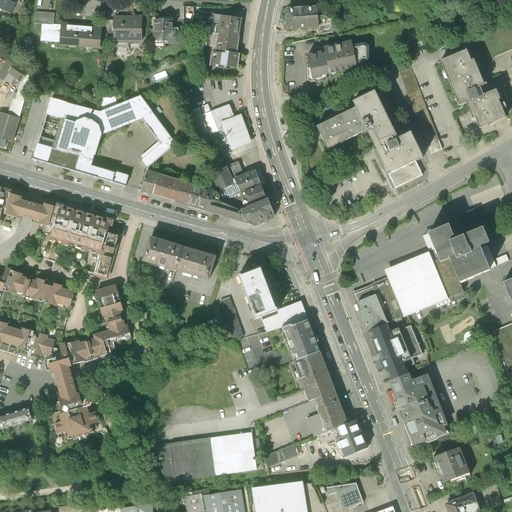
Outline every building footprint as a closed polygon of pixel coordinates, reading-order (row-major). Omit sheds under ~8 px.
[(17,0),(0,0),(0,6),(4,9),(4,11),(12,15),(17,0)] [(317,7),(285,9),(286,19),(318,17),(317,7)] [(34,24),(41,24),(54,26),(54,14),(35,12),(34,24)] [(221,16),(213,15),(213,19),(199,17),(198,21),(208,23),(207,32),(213,33),(218,34),(221,16)] [(221,16),(218,34),(239,37),(241,20),(221,16)] [(332,16),(318,17),(318,27),(318,35),(333,31),(332,16)] [(318,17),(286,19),(286,29),(318,27),(318,17)] [(141,19),(114,19),(114,43),(141,43),(141,19)] [(172,19),(155,19),(155,42),(178,42),(178,30),(172,30),(172,19)] [(54,26),(41,24),(40,32),(47,32),(47,40),(59,41),(61,26),(54,26)] [(84,28),(61,26),(59,41),(59,45),(99,49),(101,28),(84,26),(84,28)] [(216,47),(215,54),(225,56),(225,53),(236,55),(239,37),(218,34),(216,47)] [(321,51),(306,55),(312,79),(357,68),(355,63),(368,60),(368,46),(363,44),(352,46),(351,41),(323,48),(325,53),(321,54),(321,51)] [(465,52),(440,63),(459,107),(465,104),(470,113),(472,112),(479,129),(504,118),(497,102),(499,101),(495,91),(483,97),(479,88),(483,86),(476,68),(473,69),(465,52)] [(215,54),(213,54),(211,67),(235,68),(238,55),(236,55),(225,53),(225,56),(215,54)] [(15,63),(9,59),(0,72),(0,76),(4,79),(7,73),(15,63)] [(407,59),(396,63),(431,154),(442,150),(407,59)] [(29,72),(15,63),(7,73),(20,82),(22,83),(29,72)] [(20,82),(15,100),(24,102),(32,74),(29,72),(22,83),(20,82)] [(354,103),(356,108),(367,130),(377,151),(385,166),(396,188),(422,175),(415,162),(423,158),(411,133),(398,140),(375,92),(354,103)] [(142,161),(142,162),(142,163),(147,168),(176,144),(140,97),(100,113),(79,107),(67,104),(51,99),(44,123),(38,145),(33,161),(113,184),(116,171),(107,168),(106,171),(90,166),(92,161),(94,156),(95,156),(101,135),(141,119),(159,143),(141,157),(143,159),(142,159),(142,160),(142,161)] [(12,99),(8,115),(8,116),(19,119),(24,102),(15,100),(12,99)] [(229,106),(212,111),(202,115),(208,133),(209,133),(210,135),(209,136),(211,140),(215,152),(216,154),(230,149),(243,145),(236,126),(233,118),(229,106)] [(199,108),(187,112),(192,122),(196,125),(201,136),(208,133),(202,115),(199,108)] [(317,127),(328,149),(337,145),(358,134),(367,130),(356,108),(317,127)] [(0,139),(12,143),(19,119),(8,116),(8,115),(0,112),(0,139)] [(252,144),(241,115),(233,118),(236,126),(243,145),(230,149),(231,151),(244,147),(252,144)] [(208,133),(201,136),(203,143),(211,140),(209,136),(210,135),(209,133),(208,133)] [(203,143),(208,155),(215,152),(211,140),(203,143)] [(215,152),(208,155),(212,165),(218,163),(214,155),(216,154),(215,152)] [(243,176),(237,162),(226,167),(231,181),(243,176)] [(211,173),(219,191),(233,185),(231,181),(226,167),(211,173)] [(117,171),(116,171),(113,184),(125,187),(128,176),(117,173),(117,171)] [(219,191),(224,202),(229,199),(241,194),(261,186),(255,171),(243,176),(231,181),(233,185),(219,191)] [(160,176),(147,172),(141,192),(153,196),(160,176)] [(181,182),(160,176),(153,196),(175,202),(181,182)] [(195,186),(181,182),(175,202),(189,206),(195,186)] [(217,192),(195,186),(189,206),(245,223),(242,212),(232,208),(219,202),(220,198),(217,192)] [(232,208),(242,212),(248,210),(247,207),(266,199),(261,186),(241,194),(229,199),(232,207),(232,208)] [(0,226),(0,227),(2,222),(0,221),(0,218),(3,209),(6,199),(8,199),(10,194),(0,190),(1,188),(0,188),(0,226)] [(21,197),(10,194),(8,199),(6,199),(3,209),(6,210),(5,215),(15,218),(16,214),(28,218),(41,221),(39,225),(50,228),(52,223),(55,224),(58,214),(56,213),(57,208),(45,204),(44,208),(32,204),(20,201),(21,197)] [(248,210),(242,212),(245,223),(255,226),(269,220),(270,220),(271,220),(273,215),(273,214),(272,214),(266,199),(247,207),(248,210)] [(67,211),(57,208),(56,213),(58,214),(55,224),(51,236),(49,235),(47,241),(53,243),(54,237),(63,240),(62,245),(68,247),(69,242),(84,246),(82,251),(88,253),(89,248),(99,251),(97,256),(100,256),(94,274),(97,275),(98,275),(101,276),(104,277),(107,275),(118,239),(117,238),(116,236),(108,234),(107,233),(109,227),(112,227),(113,222),(108,220),(107,222),(103,221),(103,219),(98,217),(97,219),(95,219),(93,218),(93,216),(88,214),(87,216),(83,215),(83,213),(78,211),(77,214),(75,213),(73,212),(73,210),(68,208),(67,211)] [(428,233),(439,260),(439,259),(441,263),(449,259),(458,281),(459,283),(490,270),(489,269),(495,267),(487,246),(481,249),(480,247),(489,243),(482,228),(481,228),(474,210),(446,221),(448,225),(428,233)] [(183,248),(151,238),(144,261),(151,263),(152,262),(169,267),(169,268),(176,270),(183,248)] [(216,258),(183,248),(176,270),(184,273),(185,272),(202,277),(201,278),(209,280),(216,258)] [(387,277),(388,280),(433,262),(429,253),(385,271),(387,277)] [(372,287),(379,304),(382,303),(384,309),(386,308),(392,322),(401,319),(434,305),(463,293),(459,283),(458,281),(449,259),(441,263),(439,259),(439,260),(433,262),(388,280),(372,287)] [(261,268),(239,276),(239,277),(241,276),(244,284),(242,284),(247,297),(248,296),(254,311),(253,312),(255,320),(261,317),(278,311),(261,268)] [(21,274),(6,270),(3,280),(0,290),(16,295),(17,291),(28,294),(32,281),(20,278),(21,274)] [(38,283),(32,281),(28,294),(34,296),(33,300),(47,304),(52,283),(39,279),(38,283)] [(511,279),(503,283),(511,304),(511,279)] [(62,286),(52,283),(47,304),(56,307),(57,303),(64,305),(65,304),(71,306),(74,295),(68,293),(68,292),(61,290),(62,286)] [(68,347),(67,348),(72,362),(73,365),(84,362),(83,358),(100,353),(101,358),(116,353),(114,342),(131,338),(128,327),(124,328),(119,311),(123,310),(117,287),(96,293),(103,316),(106,315),(111,332),(95,336),(96,340),(79,345),(78,341),(67,344),(68,347)] [(372,287),(355,295),(370,331),(392,322),(386,308),(384,309),(382,303),(379,304),(372,287)] [(463,293),(434,305),(436,309),(465,297),(463,293)] [(244,336),(230,298),(219,302),(233,341),(244,336)] [(301,302),(278,311),(261,317),(267,333),(281,328),(292,325),(292,326),(307,320),(308,320),(301,302)] [(184,322),(177,319),(174,327),(181,330),(184,322)] [(405,368),(415,364),(412,359),(422,355),(410,326),(405,328),(401,319),(392,322),(370,331),(369,331),(373,340),(370,341),(376,356),(379,355),(381,359),(378,360),(383,371),(385,370),(390,381),(390,380),(407,374),(408,374),(405,368)] [(296,361),(320,352),(318,348),(316,343),(318,342),(316,337),(314,338),(307,320),(292,326),(292,325),(281,328),(283,332),(285,332),(292,351),(290,351),(292,355),(294,354),(295,357),(296,361)] [(7,324),(0,322),(0,344),(1,345),(2,341),(19,346),(18,350),(27,352),(33,331),(24,329),(23,333),(6,328),(7,324)] [(511,323),(490,333),(511,385),(511,323)] [(47,336),(33,331),(27,352),(41,356),(42,351),(51,354),(53,348),(54,343),(46,341),(47,336)] [(72,362),(67,348),(66,348),(65,345),(60,347),(60,349),(58,350),(53,348),(51,354),(53,359),(48,361),(51,372),(55,370),(57,379),(59,385),(72,381),(70,376),(68,367),(71,365),(71,363),(72,362)] [(296,361),(294,362),(307,396),(309,402),(316,399),(335,392),(333,387),(320,352),(296,361)] [(261,374),(250,378),(261,407),(272,403),(261,374)] [(407,374),(390,380),(392,385),(394,389),(399,402),(402,411),(407,413),(408,412),(410,418),(409,418),(407,422),(415,444),(447,432),(426,376),(410,382),(408,378),(407,374)] [(68,440),(94,433),(91,425),(99,423),(96,412),(88,414),(86,407),(91,406),(92,404),(92,403),(91,401),(89,399),(86,400),(84,403),(85,404),(83,405),(80,395),(76,396),(72,381),(59,385),(63,400),(59,401),(63,413),(60,414),(63,422),(55,424),(58,435),(65,432),(68,440)] [(336,395),(335,392),(316,399),(318,402),(322,413),(329,431),(347,424),(336,395)] [(29,408),(24,410),(5,415),(0,416),(0,429),(32,420),(29,408)] [(322,413),(307,418),(314,437),(318,435),(329,431),(322,413)] [(356,420),(347,424),(329,431),(318,435),(321,444),(337,437),(345,457),(367,448),(356,420)] [(252,433),(148,448),(167,482),(257,470),(252,433)] [(501,435),(494,437),(496,444),(503,442),(501,435)] [(302,454),(298,443),(265,456),(268,468),(302,454)] [(459,448),(433,458),(443,483),(450,481),(451,483),(470,476),(459,448)] [(302,483),(253,489),(256,511),(306,511),(304,492),(302,483)] [(356,484),(327,488),(330,496),(337,493),(342,505),(344,511),(364,503),(362,499),(356,484)] [(244,511),(242,491),(202,496),(204,511),(244,511)] [(448,504),(446,505),(448,511),(479,511),(472,494),(453,502),(452,499),(446,501),(448,504)] [(186,511),(204,511),(202,496),(202,495),(184,498),(185,500),(186,508),(186,511)] [(511,496),(503,500),(507,508),(511,505),(511,496)] [(185,500),(152,506),(152,511),(163,511),(186,508),(185,500)]
